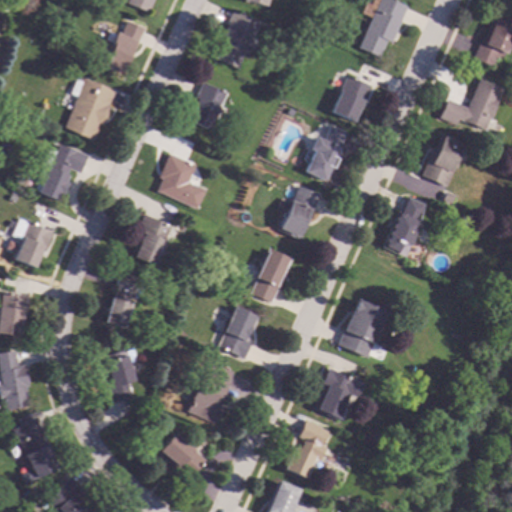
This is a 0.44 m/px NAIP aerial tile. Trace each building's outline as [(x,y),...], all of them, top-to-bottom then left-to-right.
[(150,0),(145,13),(123,4),(124,0),(150,0)] [(263,0),(261,8),(239,2),(239,0),(263,0)] [(387,0),(403,7),(387,43),(383,41),(375,58),(354,48),(376,0),(387,0)] [(256,23),(247,43),(246,43),(235,68),(211,58),(217,44),(214,44),(217,38),(219,39),(224,27),(222,27),(229,11),(256,23)] [(511,21),(511,29),(501,54),(500,54),(499,57),(493,55),(487,67),(469,59),(476,41),(478,42),(490,13),(511,21)] [(141,28),(134,45),(131,44),(118,74),(99,66),(113,32),(118,35),(124,21),(141,28)] [(112,33),(108,41),(103,39),(106,31),(112,33)] [(368,87),(351,123),(327,111),(343,76),(368,87)] [(80,82),(81,80),(111,93),(97,127),(95,126),(89,140),(61,128),(74,97),(67,94),(73,79),(80,82)] [(498,89),(494,99),(495,100),(486,120),(485,119),(479,131),(454,120),(452,126),(434,118),(442,99),(462,108),(475,79),(498,89)] [(223,94),(205,131),(183,120),(189,108),(187,108),(199,83),(223,94)] [(342,133),(331,157),(334,159),(329,169),(327,168),(320,182),(301,172),(311,152),(306,150),(312,137),(320,141),(327,126),(342,133)] [(466,151),(461,161),(455,158),(441,188),(417,176),(435,137),(466,151)] [(84,156),(77,174),(67,170),(62,182),(64,183),(58,195),(56,194),(53,201),(34,193),(35,191),(31,189),(39,171),(44,173),(45,169),(39,166),(47,149),(53,152),(56,144),(84,156)] [(191,166),(183,182),(201,190),(192,209),(152,191),(158,179),(155,177),(165,154),(191,166)] [(315,196),(296,240),(275,231),(284,211),(277,208),(281,199),(287,202),(294,186),(315,196)] [(421,206),(415,220),(417,221),(401,258),(379,248),(394,213),(396,214),(403,198),(421,206)] [(167,226),(149,266),(129,257),(139,235),(133,232),(140,215),(167,226)] [(48,231),(42,249),(39,248),(31,268),(12,260),(19,240),(9,236),(16,219),(48,231)] [(288,259),(269,303),(246,293),(266,249),(288,259)] [(133,277),(125,303),(130,305),(127,313),(124,313),(120,328),(101,322),(108,298),(110,299),(112,289),(111,289),(116,272),(133,277)] [(0,293),(26,298),(20,326),(18,326),(15,338),(0,334),(0,293)] [(383,312),(363,358),(333,346),(353,300),(383,312)] [(255,317),(246,339),(248,340),(241,358),(214,347),(231,307),(255,317)] [(133,361),(125,364),(131,382),(124,384),(128,398),(109,404),(104,386),(107,385),(98,356),(129,347),(133,361)] [(14,367),(22,366),(25,387),(22,387),(26,407),(3,411),(1,397),(0,397),(0,352),(12,351),(14,367)] [(230,372),(215,407),(217,408),(211,423),(183,411),(200,372),(205,374),(209,363),(230,372)] [(359,384),(353,398),(344,394),(333,420),(309,410),(319,387),(317,386),(324,368),(359,384)] [(317,427),(316,429),(324,432),(318,446),(321,447),(315,460),(309,458),(300,478),(280,469),(289,447),(297,451),(302,440),(294,437),(301,420),(317,427)] [(55,467),(21,484),(16,475),(28,470),(14,441),(37,429),(55,467)] [(202,461),(184,481),(171,470),(172,469),(153,453),(170,433),(202,461)] [(408,469),(406,475),(399,472),(401,466),(408,469)] [(78,491),(70,498),(83,511),(51,511),(42,501),(66,478),(78,491)] [(295,490),(286,511),(261,511),(275,481),(295,490)]
